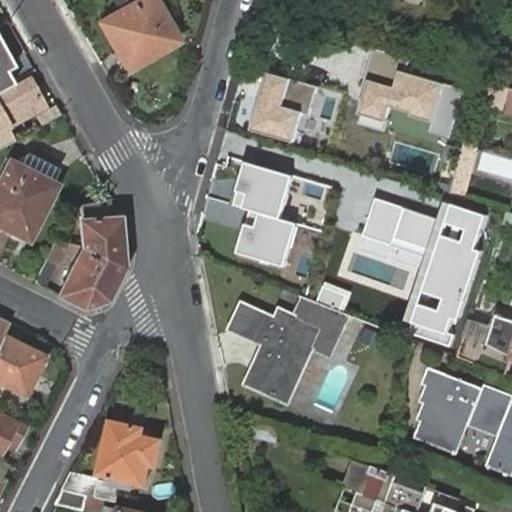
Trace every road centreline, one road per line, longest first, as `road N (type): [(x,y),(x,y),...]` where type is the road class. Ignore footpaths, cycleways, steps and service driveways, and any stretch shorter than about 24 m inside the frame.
road 1 (residential): [(216,511),(176,288)]
road 2 (residential): [(144,195),(30,0)]
road 3 (residential): [(144,195),(188,153),(238,0)]
road 4 (residential): [(104,342),(19,511)]
